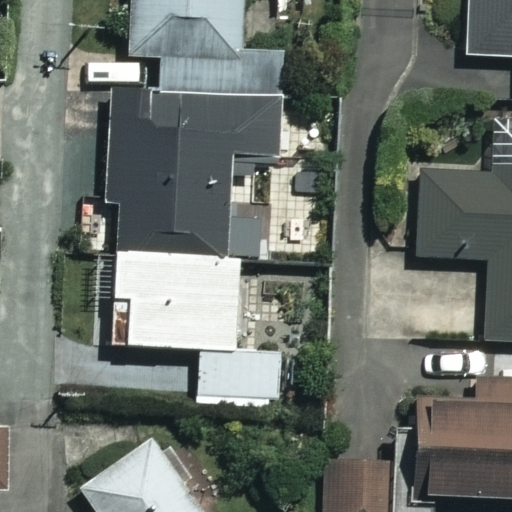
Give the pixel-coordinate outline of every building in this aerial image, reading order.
[(162,96),(283,101),(285,56),(241,54),(243,0),(132,0),(130,59),(163,60),(162,96)] [(511,0),(468,0),(466,61),(511,62),(511,0)] [(283,101),(162,96),(110,93),(106,210),(118,211),(116,253),(227,258),(231,156),(281,158),(283,101)] [(511,132),(486,132),(485,178),(422,177),(420,262),(488,264),(486,345),(511,345),(511,132)] [(227,258),(116,253),(112,349),(201,353),(199,400),(279,403),(281,356),(234,354),(238,258),(227,258)] [(511,384),(478,383),(478,403),(421,402),(418,501),(511,503),(511,384)] [(199,511),(154,442),(81,490),(95,511),(199,511)] [(391,511),(393,466),(326,465),(324,511),(391,511)]
